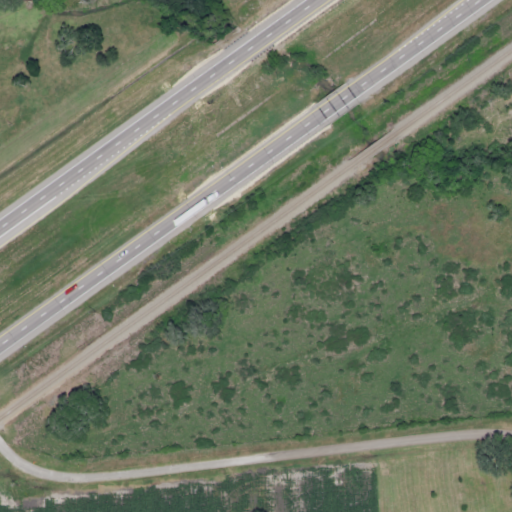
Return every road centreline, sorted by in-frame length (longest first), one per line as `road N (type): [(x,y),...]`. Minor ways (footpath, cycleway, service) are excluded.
road 1 (residential): [(511,429),(68,476),(32,468),(0,443)]
road 2 (trunk): [(0,341),(322,114)]
road 3 (trunk): [(225,66),(0,229)]
road 4 (trunk): [(359,88),(480,0)]
